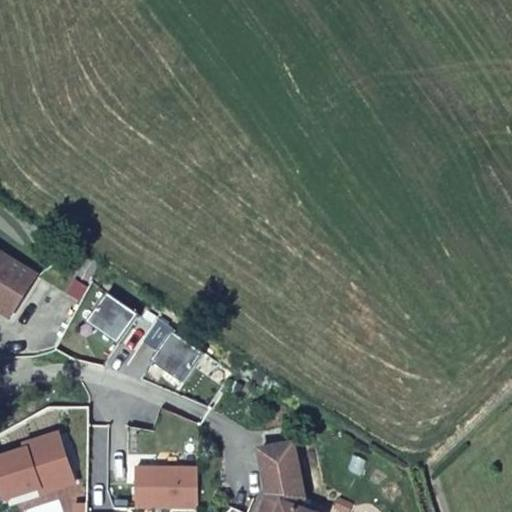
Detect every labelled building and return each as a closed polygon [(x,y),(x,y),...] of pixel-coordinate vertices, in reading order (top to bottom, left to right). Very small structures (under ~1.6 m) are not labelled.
[(0,315),(4,318),(32,275),(0,255),(0,315)] [(132,315),(101,293),(80,323),(111,345),(132,315)] [(151,353),(165,332),(148,320),(134,341),(151,353)] [(196,353),(165,332),(151,353),(145,361),(176,383),(196,353)] [(20,449),(0,456),(0,495),(1,498),(34,487),(33,482),(64,471),(51,433),(18,445),(20,449)] [(301,511),(293,508),(298,497),(289,444),(256,450),(265,499),(259,511),(301,511)] [(187,467),(124,467),(125,509),(187,509),(187,467)] [(64,471),(33,482),(34,487),(36,492),(68,482),(64,471)]
